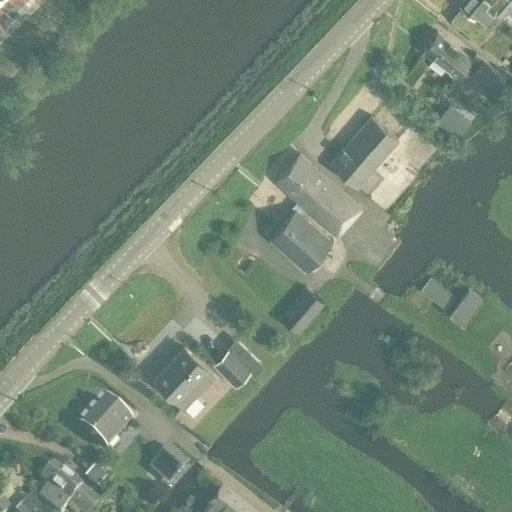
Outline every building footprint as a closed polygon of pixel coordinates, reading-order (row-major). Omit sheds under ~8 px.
[(462,0),(459,4),(468,12),(463,18),(484,36),(503,13),(487,0),(462,0)] [(511,0),(487,0),(503,13),(509,7),(511,9),(511,0)] [(458,77),(465,68),(473,74),(469,78),(491,94),(506,76),(483,61),(474,54),(471,57),(437,31),(422,50),(458,77)] [(371,115),(329,163),(356,187),(398,139),(371,115)] [(295,209),(269,238),(306,271),(332,241),(300,211),(305,205),(337,235),(361,208),(300,154),(276,181),(298,200),(292,207),(295,209)] [(430,276),(420,290),(445,309),(456,296),(430,276)] [(309,288),(280,316),(298,333),(326,305),(309,288)] [(468,288),(449,313),(462,324),(482,299),(468,288)] [(236,337),(226,348),(227,349),(250,372),(254,376),(264,366),(236,337)] [(154,379),(176,400),(184,407),(196,395),(214,375),(206,367),(185,347),(154,379)] [(227,349),(213,364),(236,386),(250,372),(227,349)] [(102,398),(78,426),(106,450),(130,422),(102,398)] [(167,488),(184,468),(169,454),(150,476),(167,488)] [(53,511),(63,511),(70,503),(80,511),(91,511),(100,501),(53,465),(41,481),(48,486),(37,499),(53,511)] [(249,511),(224,492),(208,511),(249,511)] [(30,498),(16,511),(33,511),(39,506),(30,498)] [(0,511),(4,511),(9,507),(2,500),(0,501),(0,511)]
